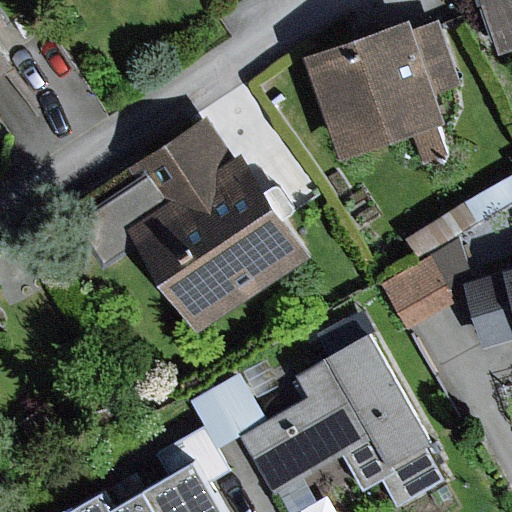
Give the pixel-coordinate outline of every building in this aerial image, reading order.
[(511,0),(489,0),(506,46),(511,43),(511,0)] [(415,15),(308,50),(343,152),(415,128),(441,120),(450,116),(441,90),(464,82),(442,17),(418,25),(415,15)] [(0,73),(20,59),(0,30),(0,73)] [(141,178),(76,221),(105,265),(144,240),(202,328),(318,253),(248,145),(235,153),(209,113),(132,164),(141,178)] [(441,120),(415,128),(425,161),(451,153),(441,120)] [(511,175),(410,237),(423,258),(511,203),(511,175)] [(434,254),(384,282),(409,326),(459,298),(434,254)] [(511,265),(467,278),(486,345),(511,338),(511,265)] [(315,394),(245,434),(278,491),(346,452),(367,488),(386,476),(401,502),(445,477),(428,447),(438,441),(373,328),(300,369),(315,394)] [(265,361),(247,370),(261,395),(278,386),(265,361)] [(243,371),(195,398),(220,443),(268,416),(243,371)] [(40,411),(19,424),(35,450),(57,437),(40,411)] [(107,488),(65,511),(231,511),(201,458),(117,505),(107,488)]
